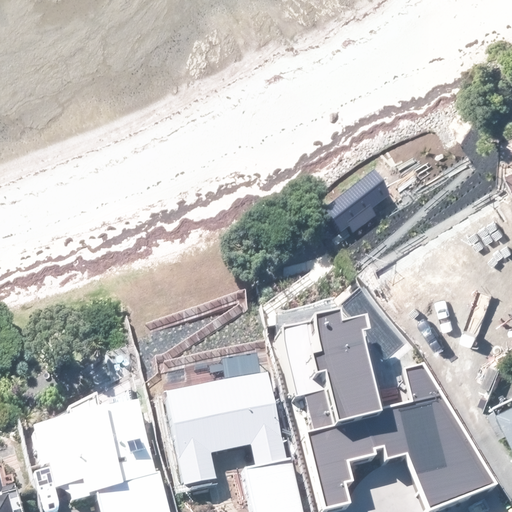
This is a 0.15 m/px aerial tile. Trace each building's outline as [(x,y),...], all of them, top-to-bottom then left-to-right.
[(327,206),(346,230),(351,226),(355,230),(377,213),(372,207),(390,194),(372,171),(327,206)] [(382,307),(432,369),(418,380),(436,402),(475,371),(454,345),(482,322),(491,333),(511,316),(511,248),(490,221),(382,307)] [(291,445),(305,511),(333,511),(328,492),(337,489),(334,471),(363,464),(361,455),(368,453),(372,467),(394,462),(412,511),(433,511),(487,491),(406,376),(390,380),(399,413),(353,421),(336,349),(345,347),(344,337),(317,342),(315,331),(265,341),(283,406),(292,404),(302,440),(291,445)] [(252,469),(284,463),(263,374),(162,395),(160,396),(174,461),(178,461),(247,446),(252,469)] [(161,511),(154,479),(153,475),(150,476),(132,404),(127,405),(122,385),(109,391),(88,400),(91,414),(63,420),(26,430),(35,468),(43,466),(49,489),(63,486),(67,502),(91,496),(94,511),(161,511)] [(511,396),(498,403),(511,435),(511,396)] [(234,473),(242,511),(294,511),(284,463),(252,469),(234,473)] [(0,488),(0,511),(15,511),(8,486),(0,488)]
